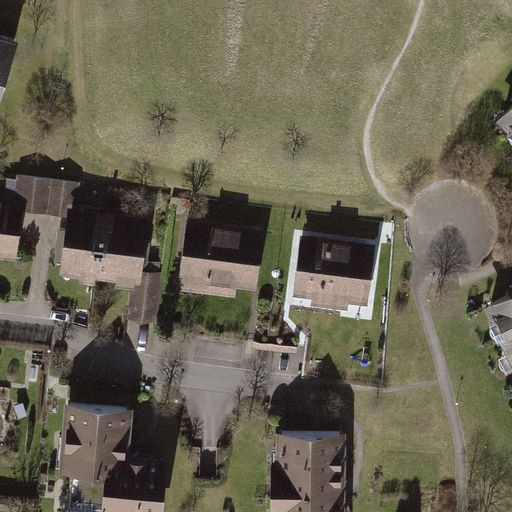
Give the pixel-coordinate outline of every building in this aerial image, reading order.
[(0,119),(23,49),(0,41),(0,119)] [(511,106),(499,119),(511,131),(511,106)] [(25,203),(24,214),(73,221),(74,211),(81,212),(84,185),(20,177),(17,202),(25,203)] [(17,202),(0,199),(0,261),(18,263),(24,214),(25,203),(17,202)] [(81,212),(74,211),(73,221),(66,273),(94,276),(102,215),(81,212)] [(155,221),(102,215),(94,276),(123,280),(122,288),(139,291),(135,321),(161,324),(168,275),(148,273),(155,221)] [(262,241),(189,231),(181,295),(253,305),(262,241)] [(385,251),(303,239),(293,305),(376,317),(385,251)] [(511,302),(489,314),(511,359),(511,302)] [(264,341),(260,368),(305,374),(308,347),(264,341)] [(140,409),(70,404),(65,473),(112,476),(109,511),(168,511),(172,462),(136,459),(140,409)] [(353,511),(353,432),(277,433),(277,511),(353,511)]
